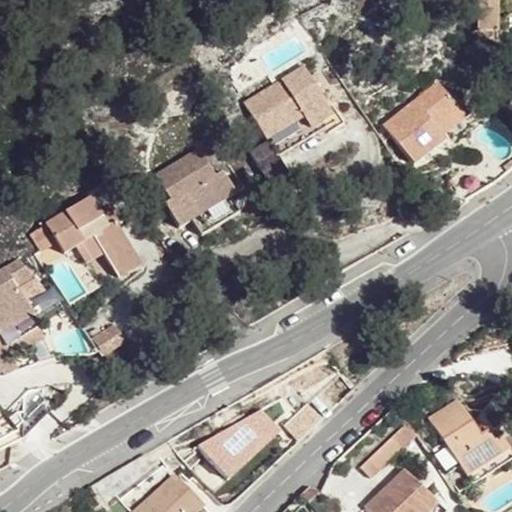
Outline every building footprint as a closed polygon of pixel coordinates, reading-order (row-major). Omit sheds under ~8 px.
[(367,136),(335,80),(274,115),(306,171),(336,153),(367,136)] [(471,97),(417,140),(447,179),(479,154),(476,150),(468,142),(491,124),(471,97)] [(496,120),(491,124),(468,142),(476,150),(503,130),(496,120)] [(474,191),(481,192),(511,173),(502,159),(463,183),(467,190),(474,191)] [(239,176),(229,161),(186,187),(200,212),(205,220),(199,224),(209,240),(222,233),(231,248),(250,237),(269,226),(261,209),(266,206),(246,171),(239,176)] [(138,235),(132,224),(121,204),(77,232),(88,252),(95,262),(107,257),(117,274),(134,264),(138,270),(142,276),(165,262),(148,234),(145,231),(138,235)] [(195,215),(199,224),(205,220),(200,212),(195,215)] [(145,216),(132,224),(138,235),(145,231),(148,234),(154,231),(145,216)] [(73,261),(88,252),(77,232),(60,241),(73,261)] [(172,275),(165,262),(142,276),(148,289),(172,275)] [(48,271),(0,298),(0,335),(7,349),(4,352),(22,385),(28,382),(30,387),(37,383),(44,379),(39,367),(71,348),(66,338),(69,336),(50,303),(46,296),(61,286),(48,271)] [(69,293),(61,286),(46,296),(50,303),(69,293)] [(466,413),(452,423),(471,454),(481,471),(488,483),(494,490),(511,478),(511,443),(508,436),(503,438),(499,431),(481,404),(466,413)] [(0,405),(0,429),(11,421),(0,405)] [(264,408),(200,445),(229,480),(283,429),(264,408)] [(371,475),(415,433),(404,422),(360,464),(371,475)] [(428,425),(413,439),(424,451),(437,439),(428,425)] [(504,429),(499,431),(503,438),(508,436),(504,429)] [(396,454),(378,470),(389,482),(424,451),(413,439),(396,454)] [(481,471),(471,454),(458,462),(468,479),(481,471)] [(430,471),(388,509),(390,511),(455,511),(462,506),(430,471)] [(224,511),(216,502),(202,486),(172,511),(224,511)]
